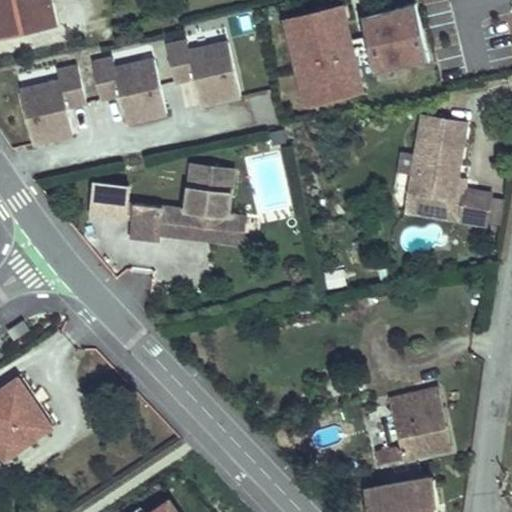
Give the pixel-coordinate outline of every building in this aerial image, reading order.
[(0,0),(0,24),(12,22),(15,33),(56,22),(49,0),(0,0)] [(354,39),(346,3),(283,17),(304,107),(366,92),(361,68),(354,39)] [(430,60),(417,3),(362,15),(367,36),(373,65),(375,73),(430,60)] [(0,24),(0,36),(15,33),(12,22),(0,24)] [(373,65),(367,36),(354,39),(361,68),(373,65)] [(202,105),(241,95),(229,42),(190,51),(188,41),(167,45),(175,81),(195,77),(202,105)] [(127,122),(167,112),(155,59),(116,68),(114,58),(93,62),(102,99),(121,94),(127,122)] [(87,102),(78,65),(58,70),(60,81),(21,90),(34,143),(74,134),(67,106),(87,102)] [(415,191),(455,198),(459,177),(468,122),(423,114),(417,153),(422,154),(415,191)] [(407,210),(462,220),(467,190),(469,179),(459,177),(455,198),(415,191),(422,154),(417,153),(407,210)] [(243,243),(246,217),(229,215),(234,169),(192,164),(187,209),(179,208),(177,230),(207,233),(212,240),(243,243)] [(462,220),(487,224),(492,194),(467,190),(462,220)] [(159,234),(163,207),(128,203),(127,218),(134,219),(132,237),(159,240),(159,234)] [(177,230),(179,208),(163,207),(159,234),(176,236),(177,230)] [(212,240),(207,233),(177,230),(176,236),(212,240)] [(325,273),(327,289),(345,287),(343,270),(325,273)] [(30,329),(24,320),(9,331),(15,340),(30,329)] [(36,404),(19,379),(14,382),(31,407),(36,404)] [(52,427),(36,404),(31,407),(14,382),(0,391),(0,448),(6,457),(52,427)] [(444,410),(439,388),(390,399),(395,421),(444,410)] [(453,448),(444,410),(395,421),(401,446),(377,451),(380,465),(453,448)] [(438,511),(438,505),(440,505),(435,478),(366,490),(370,511),(438,511)] [(179,511),(170,498),(150,511),(179,511)]
